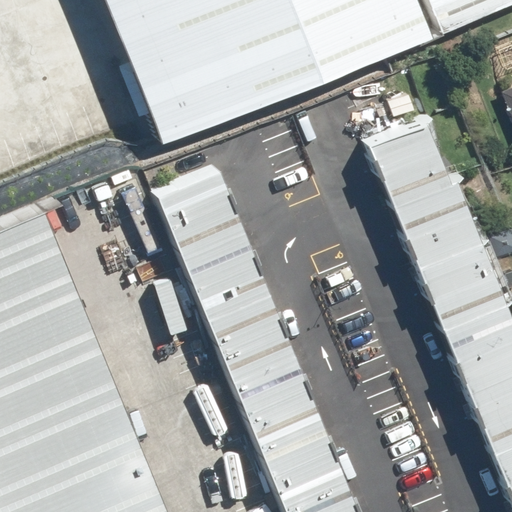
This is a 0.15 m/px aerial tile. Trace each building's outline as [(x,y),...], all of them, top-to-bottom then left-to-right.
[(415,0),(87,0),(133,117),(139,132),(426,26),(415,0)] [(415,0),(426,26),(492,0),(415,0)] [(511,80),(502,85),(511,109),(511,80)] [(511,305),(432,112),(367,138),(511,491),(511,305)] [(364,511),(222,165),(162,189),(294,511),(364,511)] [(167,511),(41,204),(0,220),(0,511),(167,511)]
